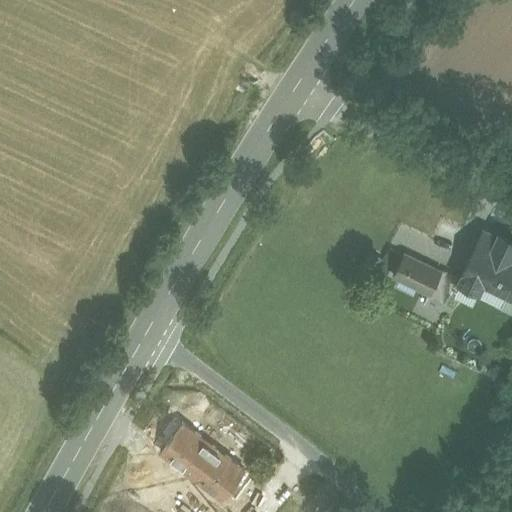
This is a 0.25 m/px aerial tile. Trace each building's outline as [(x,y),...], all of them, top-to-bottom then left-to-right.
[(511,235),(486,223),(462,272),(480,281),(484,271),(511,284),(511,235)] [(440,266),(405,249),(395,271),(430,288),(440,266)] [(197,428),(174,410),(152,439),(176,457),(197,428)] [(214,441),(197,428),(176,457),(193,469),(214,441)] [(214,441),(193,469),(208,481),(230,453),(214,441)] [(171,467),(150,452),(133,475),(143,482),(151,471),(163,479),(171,467)] [(254,471),(230,453),(208,481),(232,500),(254,471)] [(201,488),(193,499),(193,500),(185,511),(215,511),(222,504),(201,488)]
